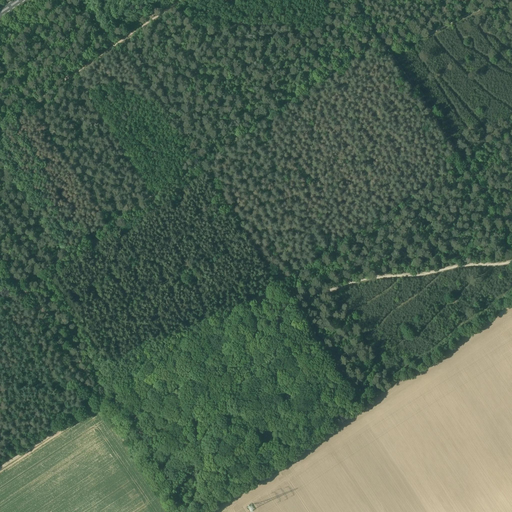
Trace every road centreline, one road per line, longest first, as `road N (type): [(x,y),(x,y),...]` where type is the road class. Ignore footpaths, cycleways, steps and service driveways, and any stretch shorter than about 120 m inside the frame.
road 1 (track): [(500,0),(419,38),(362,52),(27,280),(0,290)]
road 2 (track): [(511,261),(357,276),(241,301),(0,466)]
road 3 (track): [(199,161),(367,400)]
road 4 (track): [(0,124),(183,0)]
road 5 (track): [(96,401),(0,256)]
